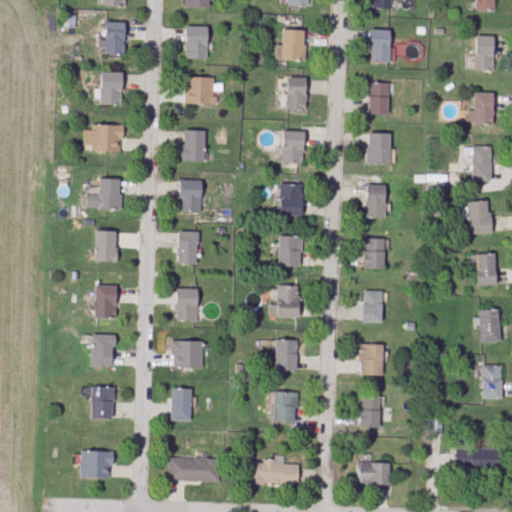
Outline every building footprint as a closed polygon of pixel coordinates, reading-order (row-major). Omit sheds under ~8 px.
[(103,0),(103,8),(125,8),(125,0),(103,0)] [(210,9),(209,0),(186,0),(186,9),(210,9)] [(391,0),(372,0),(372,10),(391,10),(391,0)] [(476,0),(476,12),(495,12),(494,0),(476,0)] [(105,55),(124,55),(124,24),(105,23),(105,55)] [(208,28),(185,28),(185,60),(208,60),(208,28)] [(305,61),(305,30),(283,30),(283,46),(276,46),(276,61),(305,61)] [(370,64),(391,64),(391,31),(370,31),(370,64)] [(474,71),(493,71),(493,37),(474,37),(474,71)] [(100,106),(122,106),(122,73),(100,73),(100,106)] [(182,104),(213,104),(213,78),(182,78),(182,104)] [(306,78),(287,78),(287,112),(306,112),(306,78)] [(388,115),(388,83),(369,83),(369,115),(388,115)] [(492,93),(473,93),(473,124),(492,124),(492,93)] [(89,153),(122,153),(122,127),(83,127),(83,147),(89,147),(89,153)] [(204,132),(183,132),(183,162),(204,162),(204,132)] [(303,164),(303,132),(281,132),(281,164),(303,164)] [(390,164),(390,133),(366,133),(366,164),(390,164)] [(471,181),(490,181),(490,148),(471,148),(471,181)] [(120,210),(121,180),(99,180),(98,196),(86,196),(86,210),(120,210)] [(201,182),(179,182),(179,214),(201,214),(201,182)] [(279,217),(303,217),(303,184),(279,184),(279,217)] [(365,185),(365,219),(385,219),(385,185),(365,185)] [(468,235),(490,235),(489,202),(467,203),(468,235)] [(116,231),(95,231),(95,262),(116,262),(116,231)] [(177,266),(196,266),(196,232),(177,232),(177,266)] [(300,268),(300,237),(278,237),(278,268),(300,268)] [(363,270),(385,270),(385,239),(363,239),(363,270)] [(495,287),(495,255),(476,255),(476,287),(495,287)] [(116,318),(116,287),(94,287),(94,318),(116,318)] [(298,318),(298,287),(276,287),(276,318),(298,318)] [(196,322),(196,290),(176,290),(176,322),(196,322)] [(382,323),(382,292),(363,292),(363,323),(382,323)] [(479,311),(479,344),(498,344),(498,311),(479,311)] [(113,367),(113,335),(91,335),(91,367),(113,367)] [(296,341),(275,341),(275,371),(296,371),(296,341)] [(201,369),(201,342),(171,342),(171,369),(201,369)] [(383,345),(359,345),(359,376),(383,376),(383,345)] [(501,400),(501,366),(481,366),(481,400),(501,400)] [(113,388),(91,388),(91,420),(113,420),(113,388)] [(190,421),(190,389),(171,389),(171,421),(190,421)] [(273,407),(273,423),(296,423),(296,393),(267,393),(267,407),(273,407)] [(380,396),(360,396),(360,428),(380,428),(380,396)] [(80,452),(80,478),(111,478),(111,452),(80,452)] [(454,452),(454,469),(501,470),(501,459),(477,459),(477,452),(454,452)] [(218,483),(218,459),(168,459),(168,483),(218,483)] [(246,486),(298,486),(298,463),(246,463),(246,486)] [(388,463),(356,463),(356,486),(388,486),(388,463)]
